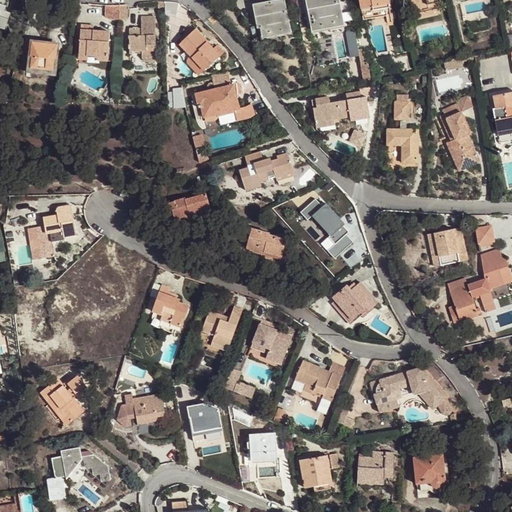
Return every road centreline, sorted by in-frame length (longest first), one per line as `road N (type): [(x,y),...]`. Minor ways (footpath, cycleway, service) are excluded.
road 1 (residential): [(421,343),(397,353),(357,351),(294,308),(162,263),(105,209)]
road 2 (residential): [(359,197),(274,105),(196,0)]
road 3 (residential): [(478,511),(489,494),(482,423),(461,381),(421,343)]
road 4 (residential): [(421,343),(402,317),(359,197)]
road 5 (residential): [(147,511),(153,483),(176,476),(270,511)]
road 6 (residential): [(359,197),(511,206)]
